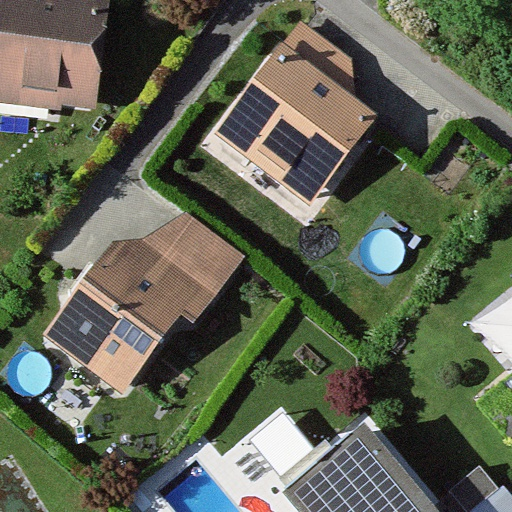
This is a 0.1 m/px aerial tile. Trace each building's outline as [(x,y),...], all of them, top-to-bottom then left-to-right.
[(0,0),(0,108),(91,116),(99,0),(0,0)] [(349,64),(301,27),(215,138),(309,210),(377,122),(355,105),(349,64)] [(114,247),(50,332),(122,385),(184,306),(192,313),(235,256),(185,222),(146,244),(114,247)] [(511,390),(504,380),(480,399),(511,438),(511,390)] [(258,429),(274,464),(310,448),(294,413),(258,429)] [(433,511),(362,426),(284,492),(300,511),(433,511)] [(497,494),(478,469),(448,493),(463,511),(511,511),(511,500),(503,489),(497,494)]
